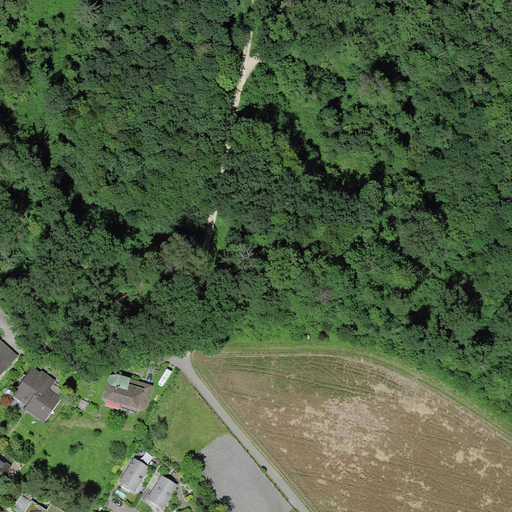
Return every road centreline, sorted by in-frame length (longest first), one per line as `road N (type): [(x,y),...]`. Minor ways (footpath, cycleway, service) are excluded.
road 1 (track): [(291,0),(239,82),(192,321),(177,357)]
road 2 (unclassified): [(177,357),(302,511)]
road 3 (residential): [(0,329),(41,357),(177,357)]
